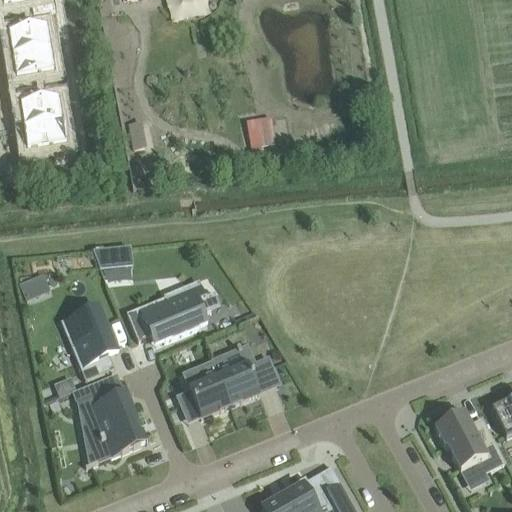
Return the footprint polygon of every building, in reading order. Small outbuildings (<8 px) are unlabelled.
[(0,0),(2,13),(30,8),(32,21),(56,17),(52,0),(0,0)] [(34,33),(7,37),(11,61),(61,53),(56,17),(32,21),(34,33)] [(61,53),(11,61),(15,83),(16,87),(42,83),(44,93),(67,89),(61,53)] [(46,105),(19,110),(23,132),(23,133),(73,125),(67,89),(44,93),(46,105)] [(272,122),(257,125),(261,149),(277,147),(272,122)] [(23,132),(22,132),(26,157),(54,152),(56,166),(79,162),(73,125),(23,133),(23,132)] [(130,251),(93,255),(99,272),(132,268),(130,251)] [(20,285),(26,303),(51,296),(46,277),(20,285)] [(150,341),(160,337),(164,347),(207,329),(203,318),(211,314),(205,300),(192,306),(188,295),(165,305),(164,302),(126,318),(138,347),(140,346),(140,345),(150,341)] [(106,353),(113,350),(115,350),(99,311),(75,321),(76,324),(65,328),(73,349),(71,350),(85,386),(115,373),(114,371),(114,372),(109,361),(106,353)] [(270,373),(266,364),(246,373),(243,366),(227,373),(222,362),(211,366),(230,411),(260,398),(252,380),(270,373)] [(230,411),(211,366),(200,371),(205,382),(186,390),(189,396),(177,401),(180,409),(192,405),(199,421),(230,411)] [(71,383),(55,390),(60,401),(76,395),(71,383)] [(97,387),(72,397),(76,406),(82,433),(97,430),(110,462),(147,447),(126,397),(105,406),(97,387)] [(507,443),(511,440),(511,404),(492,415),(507,443)] [(478,467),(484,479),(505,468),(482,423),(470,429),(464,417),(435,432),(445,453),(447,452),(460,477),(478,467)] [(286,499),(283,501),(289,511),(354,511),(342,489),(321,501),(318,503),(317,501),(305,482),(288,492),(290,496),(290,497),(286,499)] [(289,511),(283,501),(278,504),(274,506),(262,511),(289,511)]
